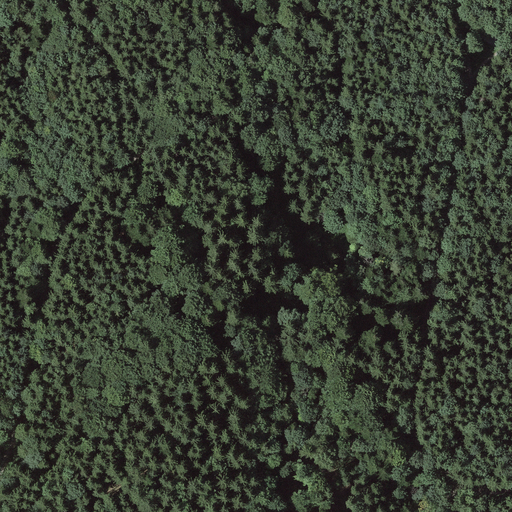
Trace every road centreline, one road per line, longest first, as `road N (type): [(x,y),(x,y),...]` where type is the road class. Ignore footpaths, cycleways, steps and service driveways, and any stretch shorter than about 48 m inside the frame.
road 1 (track): [(271,0),(277,29),(250,92),(89,189),(59,236),(0,467)]
road 2 (track): [(467,78),(408,420),(433,472),(475,487),(511,486)]
road 3 (track): [(511,360),(450,454),(453,511)]
